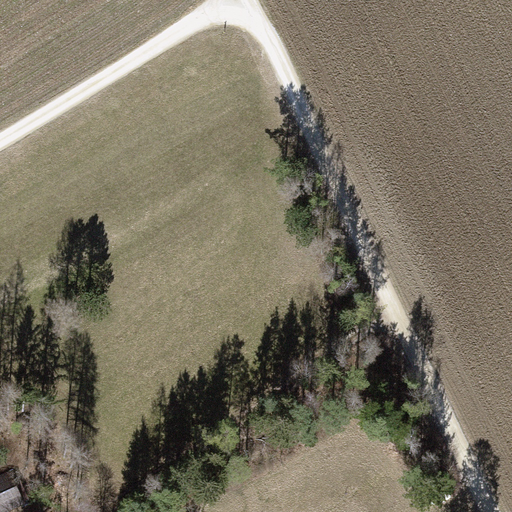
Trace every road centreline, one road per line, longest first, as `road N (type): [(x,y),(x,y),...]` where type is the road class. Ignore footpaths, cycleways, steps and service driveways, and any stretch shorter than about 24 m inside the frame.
road 1 (track): [(246,0),(494,511)]
road 2 (track): [(0,142),(235,0)]
